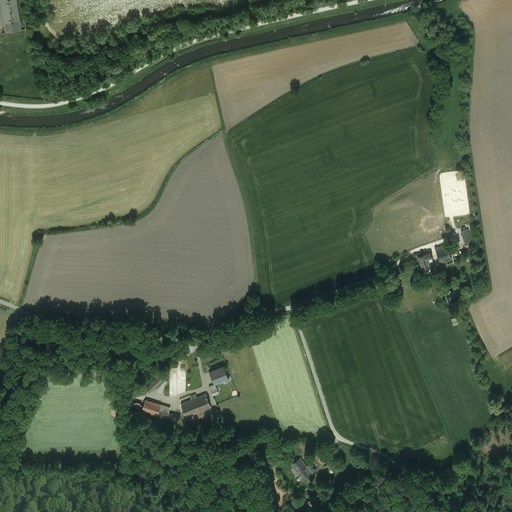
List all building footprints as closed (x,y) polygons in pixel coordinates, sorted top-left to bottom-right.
[(20,20),(16,0),(0,0),(6,32),(21,29),(20,23),(20,20)] [(470,228),(463,230),(466,243),(473,241),(470,228)] [(446,244),(435,248),(441,265),(448,263),(447,261),(452,260),(446,244)] [(430,253),(417,257),(422,270),(431,267),(428,258),(431,257),(430,253)] [(223,366),(210,372),(214,383),(228,377),(223,366)] [(217,390),(214,383),(209,385),(212,392),(217,390)] [(206,394),(181,404),(186,417),(211,407),(206,394)] [(161,405),(145,400),(142,411),(158,415),(161,405)] [(170,407),(161,405),(158,415),(167,418),(170,407)] [(300,458),(291,464),(302,480),(316,470),(311,463),(306,466),(300,458)]
